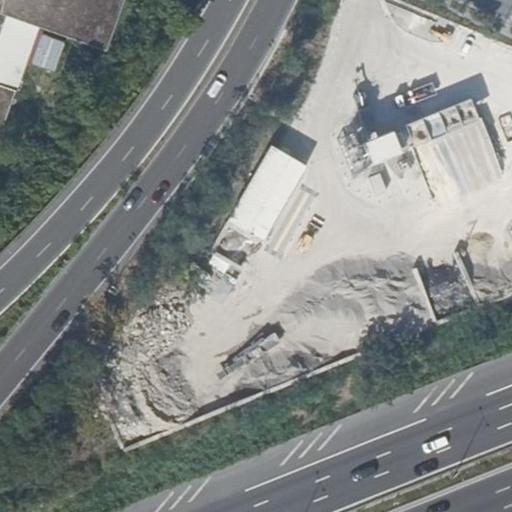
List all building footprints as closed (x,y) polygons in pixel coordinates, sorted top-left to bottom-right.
[(113,0),(0,0),(0,13),(97,48),(113,0)] [(31,32),(4,23),(0,33),(0,87),(9,90),(31,32)] [(66,40),(43,32),(31,67),(54,75),(66,40)] [(479,99),(410,121),(420,153),(434,199),(504,178),(479,99)] [(368,147),(348,156),(357,179),(380,170),(377,164),(413,150),(404,127),(367,142),(368,147)] [(229,223),(266,243),(310,163),(273,143),(229,223)]
